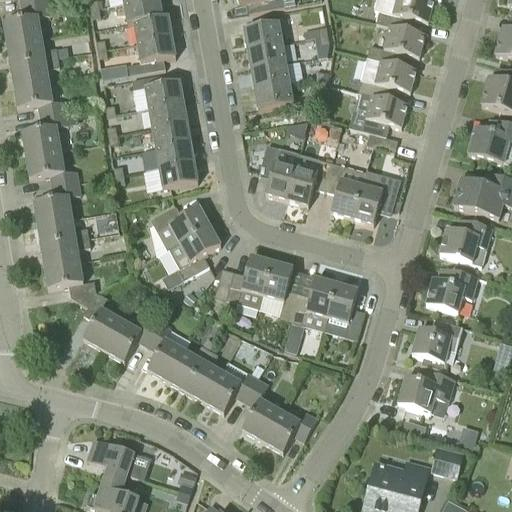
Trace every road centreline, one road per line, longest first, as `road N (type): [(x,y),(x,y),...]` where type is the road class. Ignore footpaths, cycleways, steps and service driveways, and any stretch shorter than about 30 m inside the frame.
road 1 (residential): [(402,266),(270,236),(241,220),(201,0)]
road 2 (residential): [(402,266),(475,0)]
road 3 (residential): [(283,511),(354,412),(402,266)]
road 4 (residential): [(277,511),(153,427),(53,398)]
road 5 (residential): [(0,385),(9,326),(0,259)]
